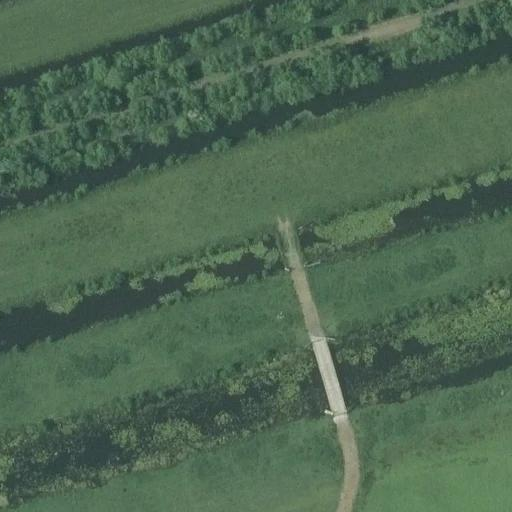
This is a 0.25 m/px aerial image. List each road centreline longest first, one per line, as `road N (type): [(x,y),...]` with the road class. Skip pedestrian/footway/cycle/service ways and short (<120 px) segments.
road 1 (track): [(473,0),(0,144)]
road 2 (track): [(342,511),(354,467),(284,226)]
